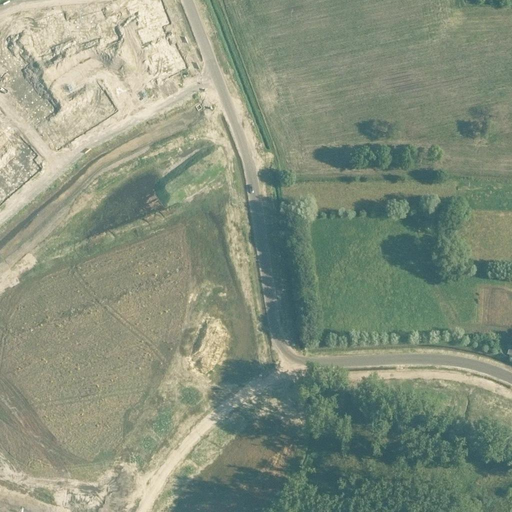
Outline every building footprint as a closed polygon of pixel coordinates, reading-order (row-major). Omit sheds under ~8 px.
[(150,0),(137,0),(128,4),(132,12),(134,11),(138,21),(145,18),(146,18),(164,11),(159,0),(152,3),(150,0)] [(149,28),(139,32),(143,40),(163,33),(160,25),(168,22),(164,11),(146,18),(149,28)] [(100,12),(89,15),(96,36),(95,34),(105,30),(109,41),(117,38),(110,17),(103,19),(100,12)] [(62,13),(48,18),(56,41),(70,36),(62,13)] [(89,15),(74,20),(81,41),(96,36),(89,15)] [(40,30),(32,32),(39,53),(48,50),(44,40),(54,37),(55,41),(56,41),(48,18),(37,22),(40,30)] [(175,46),(153,57),(158,67),(180,57),(175,46)] [(2,47),(0,48),(0,62),(9,55),(2,47)] [(9,55),(0,62),(0,74),(1,76),(11,67),(15,72),(24,64),(19,59),(15,62),(9,55)] [(180,57),(158,67),(163,78),(185,68),(180,57)] [(20,74),(5,86),(12,94),(27,81),(20,74)] [(27,81),(12,94),(18,101),(33,89),(27,81)] [(33,89),(18,101),(25,109),(39,96),(33,89)] [(105,95),(96,100),(107,117),(115,111),(105,95)] [(39,96),(25,109),(31,116),(46,103),(39,96)] [(96,100),(88,106),(99,122),(107,117),(96,100)] [(85,102),(77,107),(80,111),(91,127),(99,122),(88,106),(85,102)] [(46,103),(31,116),(38,124),(52,111),(46,103)] [(80,111),(72,116),(83,132),(91,127),(80,111)] [(72,116),(64,121),(75,138),(83,132),(72,116)] [(64,121),(56,127),(67,143),(75,138),(64,121)] [(56,127),(47,132),(58,148),(67,143),(56,127)] [(207,140),(187,148),(190,157),(200,153),(203,162),(222,155),(218,145),(210,148),(207,140)] [(18,161),(18,162),(31,176),(39,169),(31,160),(35,156),(28,147),(22,152),(25,155),(18,161)] [(207,172),(197,176),(200,184),(221,176),(218,169),(226,166),(222,155),(203,162),(207,172)] [(15,158),(7,165),(23,183),(31,176),(18,162),(18,161),(15,158)] [(7,165),(0,170),(0,172),(15,190),(23,183),(7,165)] [(178,169),(169,172),(176,191),(185,187),(178,169)] [(0,172),(0,187),(8,196),(15,190),(0,172)] [(169,172),(160,176),(167,194),(176,191),(169,172)] [(160,176),(151,179),(158,197),(167,194),(160,176)] [(151,179),(142,183),(149,201),(158,197),(151,179)] [(142,183),(133,186),(140,205),(149,201),(142,183)] [(220,204),(213,205),(215,216),(234,213),(233,202),(227,203),(227,201),(220,202),(220,204)] [(234,213),(215,216),(216,226),(235,223),(234,214),(235,214),(234,213)] [(235,223),(216,226),(218,236),(237,233),(235,223)] [(82,230),(76,238),(91,250),(98,242),(82,230)] [(237,233),(218,236),(219,246),(239,243),(237,233)] [(76,238),(70,246),(86,258),(91,250),(76,238)] [(221,257),(216,257),(217,264),(229,262),(228,256),(240,254),(239,243),(219,246),(221,257)] [(70,246),(64,254),(80,266),(86,258),(70,246)] [(142,247),(123,250),(125,261),(144,258),(142,247)] [(64,254),(58,262),(74,274),(80,266),(64,254)] [(144,258),(125,261),(127,272),(146,268),(144,258)] [(52,270),(44,279),(58,292),(66,283),(57,275),(61,270),(52,262),(48,267),(52,270)] [(241,265),(222,268),(223,279),(242,276),(241,265)] [(146,268),(127,272),(129,283),(148,279),(146,268)] [(242,276),(223,279),(225,289),(244,286),(242,276)] [(32,285),(28,290),(37,298),(41,293),(50,301),(58,292),(44,279),(36,288),(32,285)] [(148,279),(129,283),(131,294),(150,290),(148,279)] [(227,299),(222,300),(223,306),(234,304),(234,298),(246,296),(244,286),(225,289),(227,299)] [(153,294),(137,306),(144,315),(159,304),(153,294)] [(20,303),(12,311),(25,325),(33,317),(25,308),(29,304),(21,295),(16,300),(20,303)] [(159,304),(144,315),(150,324),(166,312),(159,304)] [(12,311),(4,318),(18,332),(25,325),(12,311)] [(166,312),(150,324),(157,332),(172,321),(166,312)] [(0,331),(1,331),(9,340),(18,332),(4,318),(0,321),(0,331)] [(172,321),(157,332),(163,342),(179,330),(172,321)]
